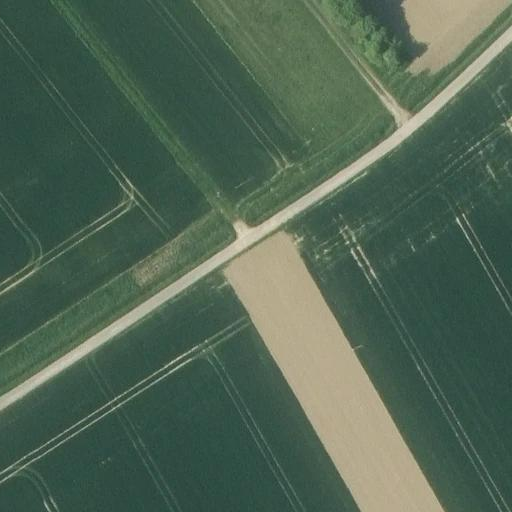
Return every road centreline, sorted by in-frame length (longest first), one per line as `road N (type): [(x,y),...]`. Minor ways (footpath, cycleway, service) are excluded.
road 1 (track): [(511,36),(401,143),(0,405)]
road 2 (track): [(64,0),(250,239)]
road 3 (track): [(401,143),(313,0)]
